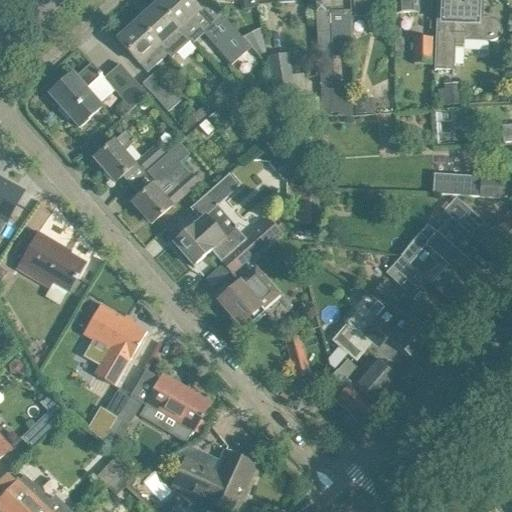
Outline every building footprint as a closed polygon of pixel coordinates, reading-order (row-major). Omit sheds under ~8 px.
[(241,77),(261,60),(258,56),(242,37),(209,0),(160,0),(156,4),(190,42),(191,41),(193,43),(204,34),(241,77)] [(243,0),(245,9),(258,8),(256,0),(243,0)] [(352,57),(349,0),(314,0),(318,58),(352,57)] [(354,0),(355,17),(372,17),(371,0),(354,0)] [(393,0),(394,15),(418,14),(416,0),(393,0)] [(482,19),(483,15),(483,0),(436,0),(434,70),(453,71),(454,46),(463,46),(463,40),(488,42),(492,41),(496,39),(498,38),(500,36),(501,34),(501,30),(501,28),(500,26),(498,24),(497,22),(494,20),(493,20),(489,19),(482,19)] [(171,58),(190,42),(156,4),(137,22),(167,55),(168,55),(171,58)] [(167,55),(137,22),(117,40),(147,73),(167,55)] [(261,28),(242,37),(258,56),(265,53),(261,28)] [(430,65),(431,38),(414,38),(414,65),(430,65)] [(295,93),(288,54),(267,57),(273,96),(295,93)] [(131,111),(147,96),(120,65),(104,79),(101,76),(91,64),(75,78),(72,75),(49,95),(74,123),(83,115),(88,120),(101,108),(99,105),(114,91),(131,111)] [(143,85),(168,113),(181,101),(155,74),(143,85)] [(237,91),(227,80),(218,89),(207,100),(217,110),(237,91)] [(319,97),(320,111),(320,110),(320,115),(352,116),(352,85),(320,86),(321,97),(319,97)] [(320,111),(319,97),(274,101),(273,145),(286,145),(287,114),(320,111)] [(212,108),(206,101),(200,107),(200,108),(192,116),(197,121),(196,122),(192,118),(182,127),(187,132),(212,108)] [(511,125),(502,126),(503,143),(511,142),(511,125)] [(115,183),(130,170),(134,166),(122,152),(135,142),(126,132),(114,142),(113,142),(94,159),(115,183)] [(167,155),(146,173),(156,184),(195,148),(186,138),(166,155),(167,155)] [(157,144),(136,162),(146,173),(167,155),(166,155),(157,144)] [(504,180),(434,175),(433,195),(503,199),(504,180)] [(0,219),(5,223),(22,193),(0,180),(0,219)] [(152,186),(147,190),(132,203),(151,225),(166,212),(171,207),(183,196),(175,186),(162,198),(152,186)] [(291,187),(291,226),(318,226),(318,186),(291,187)] [(194,266),(211,251),(220,262),(245,240),(236,229),(237,229),(235,226),(234,227),(235,228),(229,234),(210,213),(217,207),(218,209),(219,208),(217,206),(216,206),(206,195),(189,209),(200,221),(194,226),(174,244),(173,243),(172,244),(194,268),(194,267),(194,266)] [(511,254),(511,226),(511,225),(503,218),(492,231),(476,217),(464,230),(456,223),(442,238),(467,260),(480,245),(502,265),(511,254)] [(245,240),(220,262),(231,274),(255,253),(256,255),(281,233),(269,220),(245,240)] [(437,289),(446,298),(461,311),(481,289),(474,283),(482,273),(467,260),(442,238),(436,233),(427,225),(401,257),(409,265),(425,246),(453,271),(437,289)] [(28,253),(18,270),(49,289),(52,284),(67,292),(74,281),(75,281),(77,278),(76,277),(84,263),(38,236),(28,253)] [(427,281),(409,265),(401,257),(382,278),(391,285),(400,275),(418,291),(427,281)] [(251,323),(264,312),(261,308),(277,294),(255,269),(229,292),(225,286),(214,296),(240,326),(248,319),(251,323)] [(411,311),(424,323),(439,336),(455,319),(425,293),(414,306),(403,295),(400,298),(379,286),(373,296),(408,315),(411,311)] [(93,375),(115,387),(129,362),(130,362),(147,333),(100,306),(86,297),(77,311),(92,320),(83,335),(107,349),(93,375)] [(349,322),(373,343),(378,347),(387,337),(416,362),(438,337),(386,305),(372,322),(359,311),(349,322)] [(349,322),(331,341),(338,348),(348,355),(356,362),(364,353),(373,343),(349,322)] [(285,341),(295,380),(309,376),(298,337),(285,341)] [(336,350),(329,359),(331,367),(335,370),(345,359),(348,355),(338,348),(336,350)] [(345,359),(335,370),(336,372),(376,407),(399,381),(391,374),(390,373),(375,360),(374,361),(362,374),(345,359)] [(336,372),(321,389),(360,425),(376,407),(336,372)] [(209,403),(163,376),(142,412),(153,419),(157,412),(176,423),(169,434),(185,444),(200,419),(202,420),(203,417),(201,416),(209,403)] [(106,413),(117,419),(130,396),(119,390),(106,413)] [(68,413),(50,395),(41,404),(49,412),(40,422),(50,432),(68,413)] [(109,433),(120,439),(141,402),(130,396),(117,419),(109,433)] [(0,439),(0,458),(10,451),(0,439)] [(203,500),(202,502),(224,511),(234,511),(241,500),(242,500),(246,491),(245,490),(255,467),(225,453),(215,474),(205,469),(205,468),(185,459),(184,461),(187,462),(176,487),(203,500)] [(97,476),(97,477),(108,488),(125,468),(115,458),(97,476)] [(482,462),(456,489),(473,505),(499,478),(482,462)] [(125,468),(108,488),(117,497),(135,478),(125,468)] [(9,492),(0,500),(0,511),(1,511),(49,511),(45,508),(51,501),(24,476),(18,482),(9,492)]
